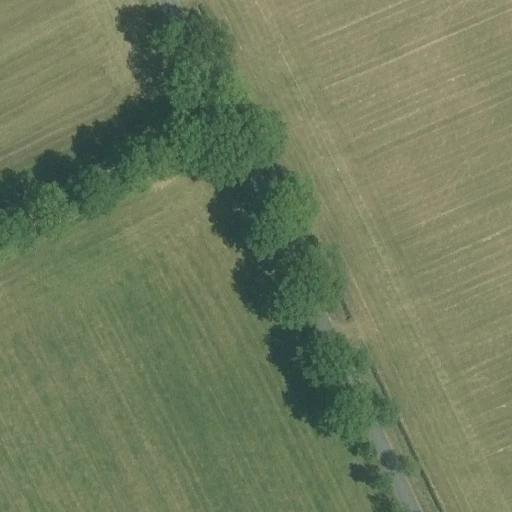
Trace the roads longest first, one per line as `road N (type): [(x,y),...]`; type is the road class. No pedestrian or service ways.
road 1 (unclassified): [(412,511),(168,0)]
road 2 (track): [(0,230),(223,114)]
